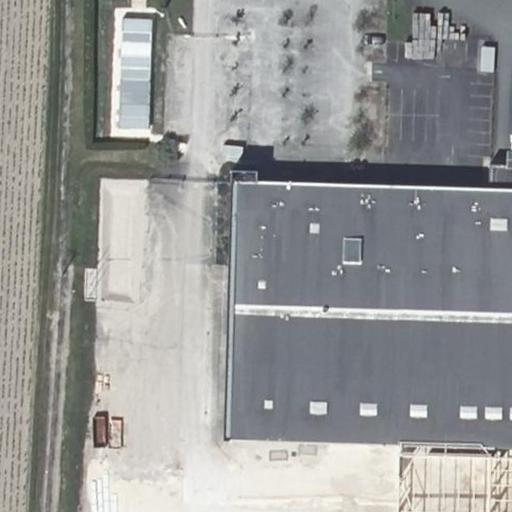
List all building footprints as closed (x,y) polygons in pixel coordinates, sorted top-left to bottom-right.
[(408,40),(407,61),(443,62),(443,61),(464,61),(465,41),(408,40)] [(495,71),(495,45),(478,45),(477,71),(495,71)] [(511,190),(511,165),(494,165),(493,190),(511,190)] [(256,184),(256,171),(230,171),(229,184),(235,185),(235,183),(256,184)] [(511,443),(511,190),(493,190),(256,184),(235,183),(235,185),(229,435),(511,443)] [(452,511),(453,473),(178,469),(178,508),(452,511)] [(142,485),(139,509),(156,510),(158,487),(142,485)]
